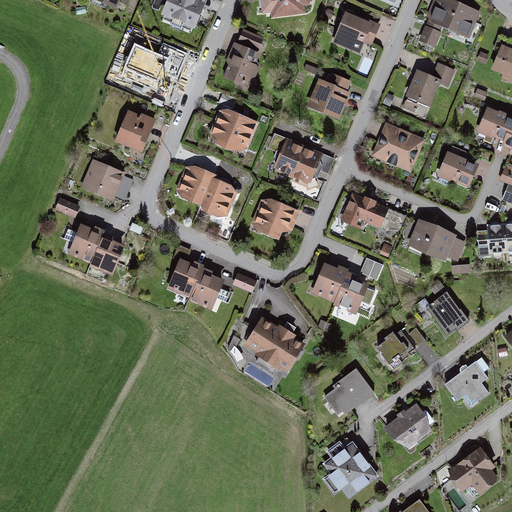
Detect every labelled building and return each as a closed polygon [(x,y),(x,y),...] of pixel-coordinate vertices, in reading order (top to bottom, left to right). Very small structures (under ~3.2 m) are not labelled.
[(204,8),(184,0),(170,0),(163,18),(194,31),(204,8)] [(272,0),(273,13),(312,11),(311,0),(272,0)] [(483,12),(452,0),(435,0),(415,47),(434,56),(445,32),(471,42),(483,12)] [(379,21),(344,7),(332,36),(368,50),(379,21)] [(257,87),(272,52),(243,40),(229,76),(257,87)] [(511,49),(502,46),(491,74),(511,82),(511,49)] [(168,90),(166,52),(135,53),(137,92),(168,90)] [(432,75),(410,66),(398,95),(434,109),(443,86),(449,89),(457,72),(437,64),(432,75)] [(354,91),(318,76),(307,105),(343,119),(354,91)] [(511,111),(494,104),(482,132),(511,144),(511,111)] [(139,155),(154,119),(129,109),(114,144),(139,155)] [(240,157),(254,122),(226,110),(211,146),(240,157)] [(426,139),(387,123),(374,157),(412,173),(426,139)] [(327,155),(291,141),(280,169),(316,184),(327,155)] [(477,164),(448,153),(438,177),(468,188),(477,164)] [(123,173),(94,162),(83,191),(112,202),(123,173)] [(215,176),(191,167),(178,200),(227,220),(239,191),(213,181),(215,176)] [(511,170),(506,168),(500,182),(507,185),(501,200),(511,203),(511,170)] [(128,191),(133,175),(124,172),(119,188),(128,191)] [(403,209),(360,192),(348,221),(391,238),(403,209)] [(81,206),(61,197),(56,209),(76,218),(81,206)] [(297,211),(267,199),(254,229),(285,242),(297,211)] [(467,235),(424,218),(413,247),(456,264),(467,235)] [(108,235),(86,225),(76,245),(96,255),(94,259),(118,271),(128,251),(105,240),(108,235)] [(511,226),(488,228),(489,257),(511,255),(511,226)] [(203,276),(181,265),(171,285),(191,295),(189,299),(213,311),(223,291),(200,280),(203,276)] [(346,281),(325,271),(315,291),(335,301),(333,305),(357,317),(367,297),(344,286),(346,281)] [(257,283),(238,276),(233,287),(252,295),(257,283)] [(471,315),(451,291),(432,307),(453,331),(471,315)] [(426,343),(408,322),(384,343),(401,364),(426,343)] [(284,335),(262,324),(252,344),(272,354),(270,358),(295,370),(304,350),(282,339),(284,335)] [(511,333),(503,340),(511,351),(511,333)] [(485,380),(473,367),(447,389),(458,402),(461,399),(471,410),(488,395),(479,385),(485,380)] [(377,390),(359,369),(333,392),(350,412),(377,390)] [(435,436),(415,408),(385,432),(409,453),(435,436)] [(346,451),(341,444),(325,455),(331,463),(323,468),(331,478),(326,481),(336,495),(343,489),(351,500),(379,480),(354,445),(346,451)] [(502,483),(479,452),(447,477),(461,498),(472,490),(480,500),(502,483)] [(428,511),(420,502),(407,511),(428,511)]
